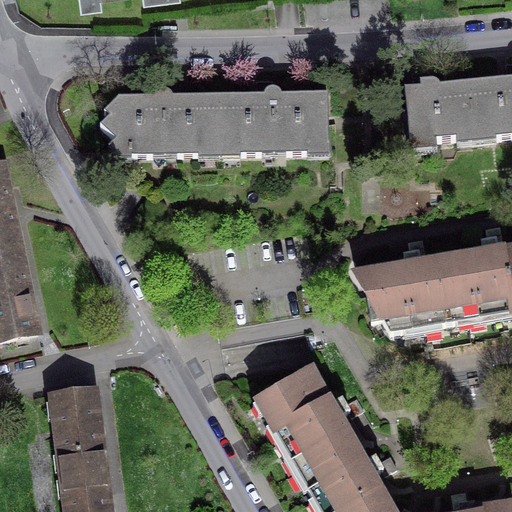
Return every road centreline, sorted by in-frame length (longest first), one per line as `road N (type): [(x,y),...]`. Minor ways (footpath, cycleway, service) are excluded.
road 1 (residential): [(3,56),(392,45),(511,33)]
road 2 (residential): [(153,345),(3,56)]
road 3 (residential): [(252,511),(153,345)]
road 4 (residential): [(0,381),(153,345)]
